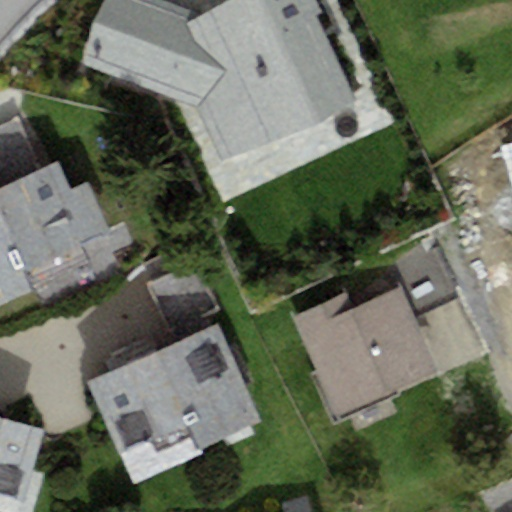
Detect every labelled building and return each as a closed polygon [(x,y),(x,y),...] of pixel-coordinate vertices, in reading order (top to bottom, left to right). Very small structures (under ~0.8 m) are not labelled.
[(195,108),(221,164),(356,102),(316,14),(322,12),(316,0),(226,0),(200,15),(160,0),(105,0),(81,64),(195,108)] [(0,303),(33,289),(25,271),(109,234),(86,182),(70,190),(58,162),(39,170),(16,118),(0,125),(0,303)] [(343,291),(290,315),(338,418),(436,373),(411,317),(454,298),(426,237),(337,278),(343,291)] [(176,340),(79,384),(113,460),(148,445),(153,457),(191,439),(196,452),(261,423),(244,384),(250,381),(236,350),(227,354),(206,308),(214,304),(195,263),(146,285),(163,323),(167,321),(176,340)] [(0,494),(22,501),(43,431),(0,418),(0,494)]
